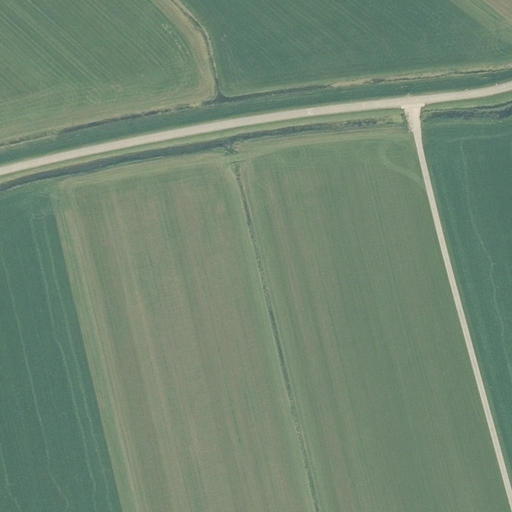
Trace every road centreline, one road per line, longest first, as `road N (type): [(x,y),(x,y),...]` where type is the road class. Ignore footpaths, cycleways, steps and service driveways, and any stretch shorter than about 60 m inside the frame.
road 1 (tertiary): [(0,171),(206,128),(411,100)]
road 2 (unclassified): [(511,504),(411,100)]
